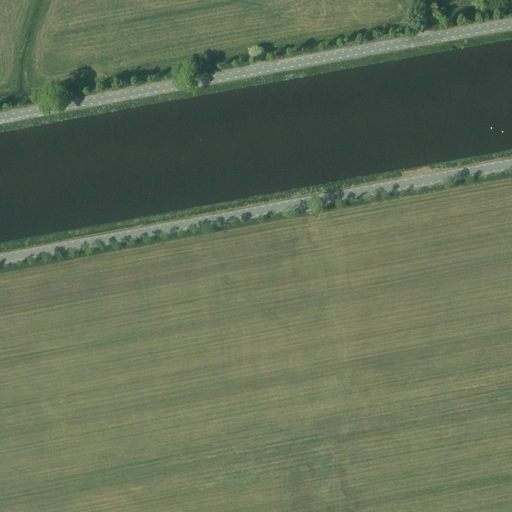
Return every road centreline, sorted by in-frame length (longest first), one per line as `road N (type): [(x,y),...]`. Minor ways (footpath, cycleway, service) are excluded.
road 1 (tertiary): [(0,259),(511,163)]
road 2 (tertiary): [(0,118),(511,23)]
